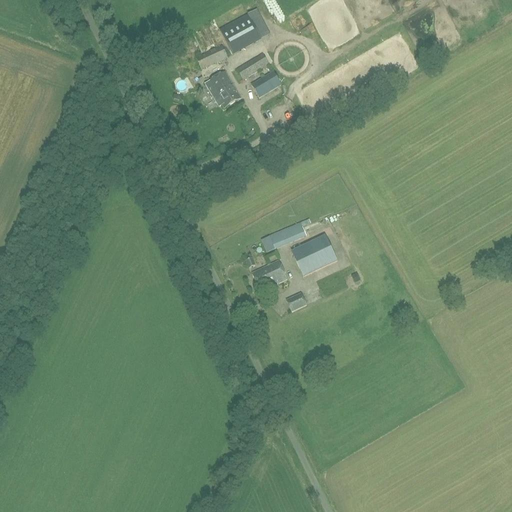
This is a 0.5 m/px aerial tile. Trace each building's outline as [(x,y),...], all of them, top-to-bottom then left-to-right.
[(233,55),(261,40),(248,16),(220,30),(233,55)] [(227,58),(222,46),(196,58),(202,70),(227,58)] [(242,81),(272,63),(265,52),(236,70),(242,81)] [(219,107),(222,106),(224,109),(241,99),(225,72),(208,82),(208,84),(205,85),(219,107)] [(259,98),(281,85),(274,73),(252,85),(259,98)] [(274,250),(306,236),(303,228),(311,225),(308,219),(269,236),(270,238),(274,250)] [(303,276),(334,261),(326,244),(323,238),(291,252),(303,276)] [(249,268),(255,266),(252,258),(246,260),(249,268)] [(260,293),(287,280),(279,262),(252,275),(260,293)] [(291,312),(306,305),(300,293),(286,300),(291,312)]
